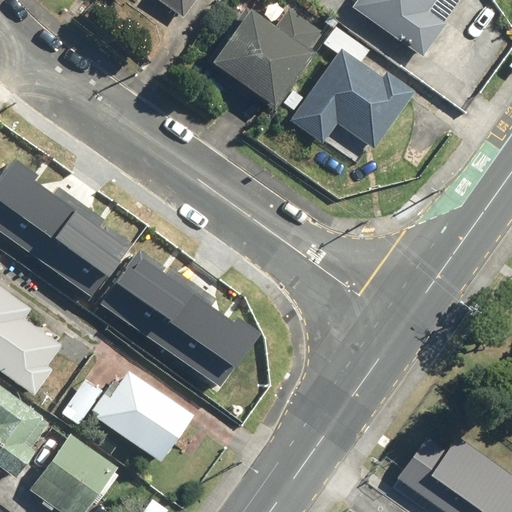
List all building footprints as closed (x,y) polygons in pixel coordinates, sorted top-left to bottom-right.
[(160,0),(184,17),(196,0),(160,0)] [(356,0),(352,6),(422,55),(447,19),(439,14),(449,0),(356,0)] [(250,8),(214,60),(279,104),(322,41),(327,33),(288,6),(275,25),(250,8)] [(334,27),(324,43),(339,53),(307,99),(293,89),(284,103),(296,111),(290,120),(357,166),(366,153),(380,163),(397,139),(388,134),(421,86),(334,27)] [(119,232),(8,155),(0,167),(0,238),(77,292),(119,232)] [(193,401),(245,328),(128,245),(76,319),(193,401)] [(0,369),(33,393),(52,367),(47,364),(64,342),(38,324),(44,316),(0,284),(0,369)] [(108,387),(92,410),(164,460),(196,415),(132,369),(124,380),(117,375),(108,387)] [(81,426),(92,410),(108,387),(88,373),(61,411),(81,426)] [(0,383),(0,468),(15,479),(37,449),(34,446),(52,422),(0,383)] [(41,457),(49,462),(32,490),(65,511),(87,511),(119,462),(61,426),(41,457)] [(443,454),(423,440),(395,480),(441,511),(511,511),(511,480),(453,440),(443,454)]
